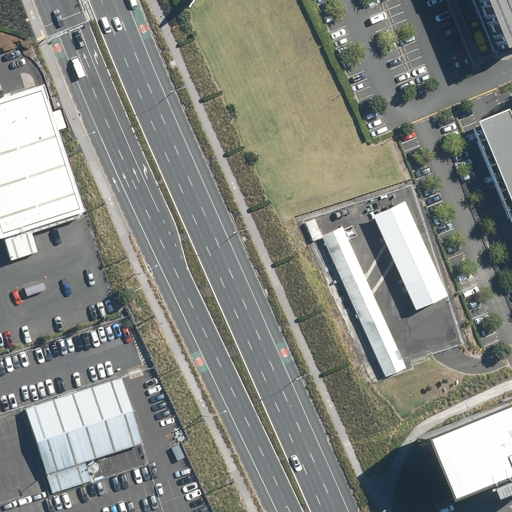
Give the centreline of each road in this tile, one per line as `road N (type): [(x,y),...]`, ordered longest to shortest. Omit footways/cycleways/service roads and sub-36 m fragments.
road 1 (primary): [(285,511),(58,0)]
road 2 (primary): [(115,0),(338,511)]
road 3 (unknown): [(38,511),(166,462),(140,384)]
